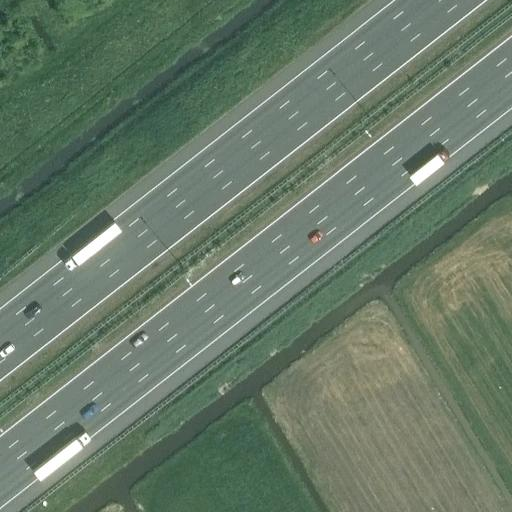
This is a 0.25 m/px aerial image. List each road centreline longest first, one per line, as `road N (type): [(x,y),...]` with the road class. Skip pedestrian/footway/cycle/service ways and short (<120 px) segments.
road 1 (motorway): [(0,474),(511,73)]
road 2 (motorway): [(446,0),(0,347)]
